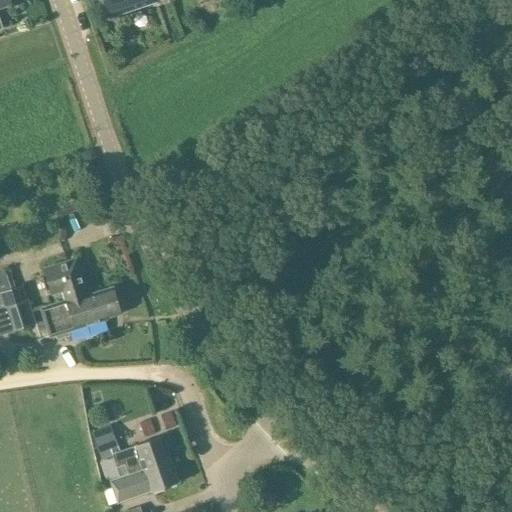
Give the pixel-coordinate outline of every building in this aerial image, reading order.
[(0,0),(0,29),(4,28),(0,16),(0,9),(13,5),(11,0),(0,0)] [(104,0),(110,18),(156,2),(155,0),(104,0)] [(24,286),(0,293),(0,307),(3,306),(12,332),(35,325),(41,341),(57,336),(58,340),(70,336),(68,332),(89,326),(88,325),(122,314),(114,291),(90,299),(77,259),(44,269),(52,295),(63,292),(67,303),(33,314),(24,286)] [(163,437),(135,447),(120,452),(111,424),(91,431),(94,442),(93,443),(97,462),(113,457),(120,477),(171,460),(163,437)] [(118,504),(151,492),(179,483),(171,460),(120,477),(110,480),(118,504)]
